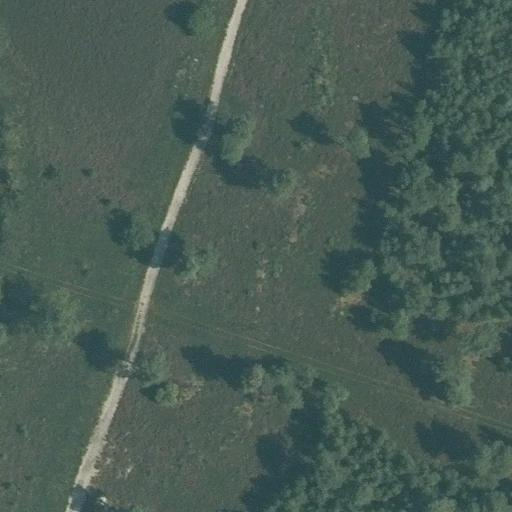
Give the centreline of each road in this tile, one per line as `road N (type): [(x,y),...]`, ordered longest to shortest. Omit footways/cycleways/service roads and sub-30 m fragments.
road 1 (unknown): [(273,0),(99,511)]
road 2 (track): [(75,511),(247,0)]
